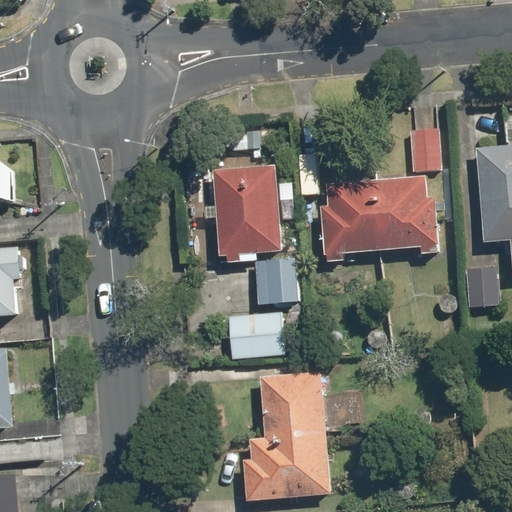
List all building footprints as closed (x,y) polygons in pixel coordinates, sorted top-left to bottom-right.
[(440,129),(409,131),(412,173),(443,171),(440,129)] [(511,145),(477,149),(484,236),(511,233),(511,145)] [(278,166),(214,171),(221,257),(285,252),(278,166)] [(330,207),(323,207),(326,255),(442,246),(438,197),(430,197),(428,177),(328,185),(330,207)] [(0,250),(0,319),(18,318),(15,281),(25,280),(22,248),(0,250)] [(302,265),(278,266),(279,308),(303,307),(302,265)] [(497,267),(466,270),(469,309),(500,306),(497,267)] [(282,313),(228,317),(232,360),(286,355),(282,313)] [(0,349),(0,429),(16,428),(10,349),(0,349)] [(322,372),(262,377),(267,438),(253,439),(255,460),(246,460),(250,501),(333,493),(322,372)] [(0,474),(0,511),(18,511),(15,473),(0,474)]
